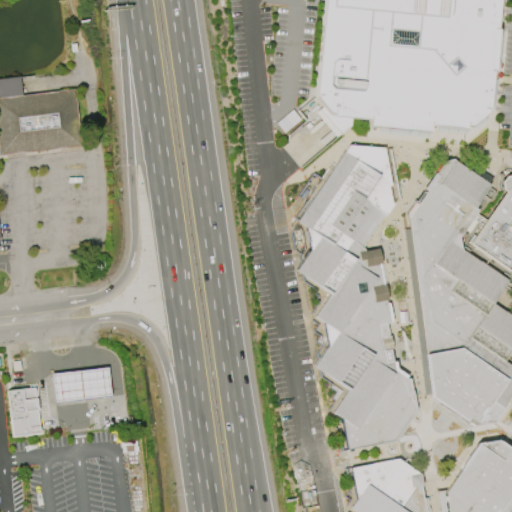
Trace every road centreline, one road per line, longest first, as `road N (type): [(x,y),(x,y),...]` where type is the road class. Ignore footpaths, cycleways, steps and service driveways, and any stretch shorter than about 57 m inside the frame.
road 1 (motorway): [(250,511),(176,0)]
road 2 (motorway): [(136,0),(209,511)]
road 3 (motorway): [(120,0),(134,251),(109,292),(62,303)]
road 4 (motorway): [(65,324),(118,317),(153,334),(198,511)]
